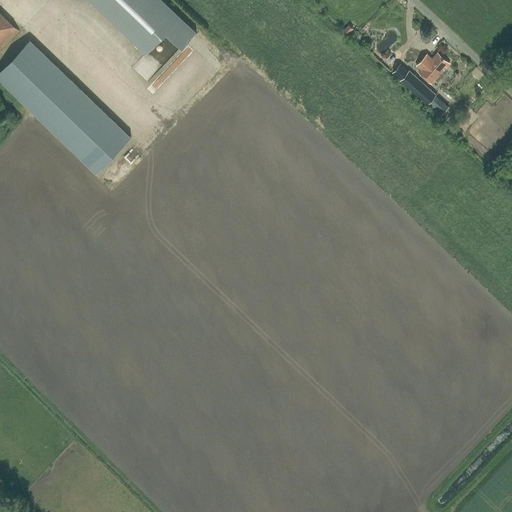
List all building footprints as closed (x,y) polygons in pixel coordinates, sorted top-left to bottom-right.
[(196,31),(163,0),(89,0),(146,53),(167,30),(182,45),(196,31)] [(0,10),(0,50),(20,30),(0,10)] [(132,136),(30,38),(0,69),(0,80),(96,172),(132,136)] [(433,59),(427,54),(417,66),(421,70),(419,72),(432,84),(450,64),(438,53),(433,59)] [(427,104),(435,95),(409,71),(401,80),(427,104)]
